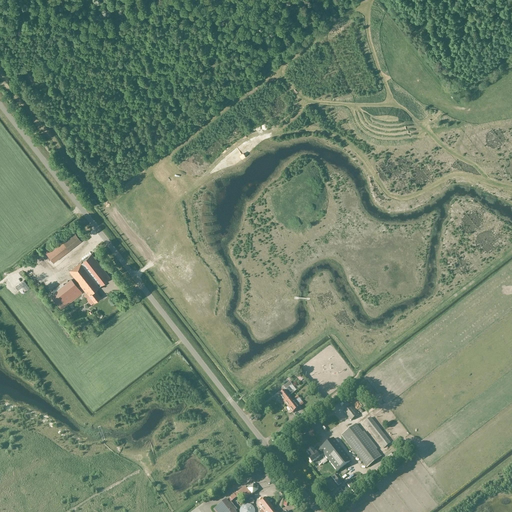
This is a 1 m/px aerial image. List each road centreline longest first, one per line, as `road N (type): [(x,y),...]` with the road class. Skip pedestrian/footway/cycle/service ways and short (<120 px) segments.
road 1 (unclassified): [(317,511),(0,104)]
road 2 (track): [(146,267),(248,391),(326,333),(364,365),(511,251)]
road 3 (track): [(177,511),(250,453),(183,364),(164,365),(89,419),(0,304)]
road 4 (track): [(511,188),(450,172),(416,195),(392,197),(349,143),(311,129),(241,138),(191,187),(161,158)]
road 5 (track): [(146,267),(99,208),(370,0)]
road 6 (track): [(271,72),(308,101),(389,104),(367,33),(367,2)]
road 7 (track): [(0,84),(146,0)]
road 8 (track): [(0,73),(92,199)]
road 9 (track): [(489,183),(389,104)]
